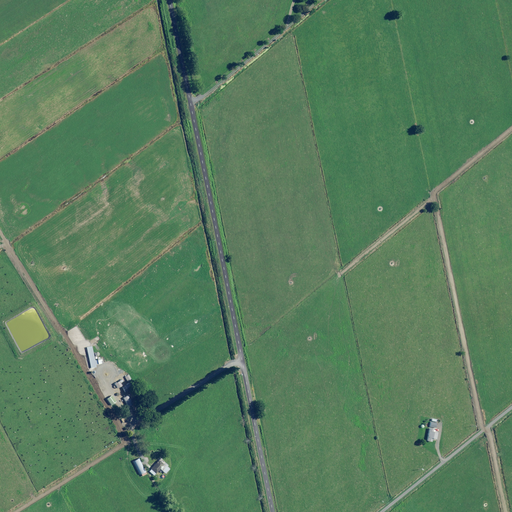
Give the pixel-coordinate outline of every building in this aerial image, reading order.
[(94,362),(91,346),(86,347),(91,368),(95,367),(95,365),(103,363),(102,361),(101,361),(100,359),(95,360),(96,362),(94,362)] [(130,389),(127,384),(122,387),(124,392),(130,389)] [(115,402),(111,396),(106,399),(110,405),(115,402)] [(132,404),(127,396),(123,399),(128,407),(132,404)] [(432,429),(429,428),(426,441),(431,442),(432,439),(435,440),(437,433),(432,432),(432,429)] [(146,475),(137,459),(133,461),(141,477),(146,475)] [(163,465),(158,461),(148,471),(153,476),(160,469),(165,474),(170,468),(164,463),(163,465)]
